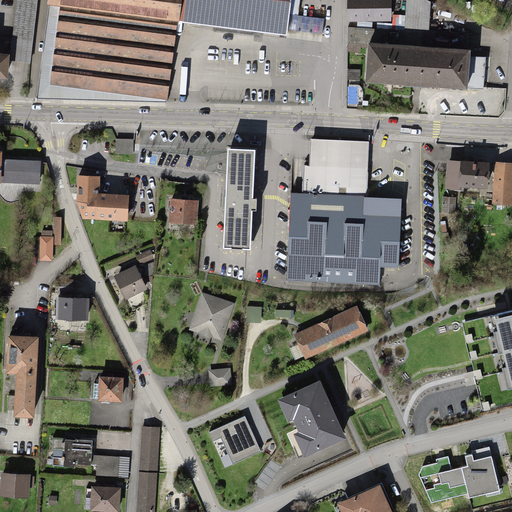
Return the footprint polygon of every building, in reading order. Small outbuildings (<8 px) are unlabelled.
[(16,0),(9,62),(30,63),(38,0),(16,0)] [(292,0),(51,0),(38,97),(168,101),(178,19),(287,34),(287,29),(289,15),(298,16),(300,2),(293,1),(292,0)] [(389,0),(350,0),(348,21),(389,19),(389,0)] [(370,43),(368,81),(485,88),(486,59),(469,58),(470,50),(436,48),(437,30),(429,29),(430,3),(424,0),(408,0),(407,32),(348,29),(349,42),(370,43)] [(298,16),(289,15),(287,29),(322,33),(324,20),(298,16)] [(132,140),(116,140),(116,155),(133,155),(132,140)] [(225,210),(223,248),(250,250),(252,212),(256,212),(256,200),(252,200),(255,151),(228,150),(225,198),(222,198),(222,210),(225,210)] [(448,161),(446,188),(465,190),(466,186),(486,187),(488,164),(448,161)] [(0,181),(40,182),(40,163),(0,162),(0,181)] [(291,194),(289,280),(379,282),(380,264),(401,265),(403,207),(389,207),(389,213),(366,213),(367,167),(305,165),(304,194),(291,194)] [(511,165),(498,165),(496,204),(511,205),(511,165)] [(77,201),(83,219),(97,219),(97,195),(97,174),(78,173),(77,195),(77,201)] [(113,195),(97,195),(97,219),(126,219),(126,195),(113,195)] [(171,199),(171,221),(197,222),(197,200),(187,199),(187,197),(181,196),(181,199),(171,199)] [(443,197),(442,212),(455,213),(457,198),(443,197)] [(62,217),(55,217),(55,235),(55,243),(63,244),(62,217)] [(55,235),(41,235),(41,260),(55,260),(55,243),(55,235)] [(127,271),(116,276),(127,296),(144,287),(133,265),(126,269),(127,271)] [(149,265),(144,267),(148,275),(152,274),(149,265)] [(58,280),(57,295),(71,295),(72,281),(58,280)] [(192,323),(193,328),(215,336),(220,333),(229,307),(227,302),(205,295),(200,298),(192,323)] [(57,298),(57,318),(87,319),(87,299),(57,298)] [(246,307),(246,323),(260,324),(261,307),(246,307)] [(356,308),(294,335),(303,356),(365,330),(356,308)] [(274,310),(274,318),(291,318),(291,310),(274,310)] [(511,310),(464,322),(478,381),(477,382),(483,409),(511,401),(511,310)] [(38,336),(7,334),(5,369),(17,370),(15,413),(34,414),(36,362),(37,361),(37,360),(38,359),(38,358),(38,357),(37,356),(37,355),(37,354),(38,336)] [(228,371),(211,372),(211,384),(212,384),(229,383),(229,371),(228,371)] [(93,382),(92,398),(98,399),(99,401),(105,401),(107,399),(119,400),(120,379),(98,377),(98,382),(93,382)] [(317,383),(286,396),(295,415),(294,416),(302,433),(303,433),(310,450),(341,436),(317,383)] [(218,437),(230,464),(260,451),(244,415),(207,431),(211,440),(218,437)] [(142,425),(134,511),(150,511),(158,427),(142,425)] [(65,438),(50,438),(50,450),(63,450),(62,456),(60,456),(60,458),(52,458),(52,464),(73,465),(73,463),(91,463),(91,456),(91,439),(74,439),(65,439),(65,438)] [(460,466),(467,493),(497,485),(489,458),(473,463),(471,455),(464,456),(467,465),(460,466)] [(91,456),(91,463),(96,463),(96,477),(118,478),(118,457),(91,456)] [(430,503),(467,493),(460,466),(438,472),(436,463),(420,467),(418,474),(430,503)] [(28,476),(1,475),(0,494),(27,495),(28,486),(33,486),(34,478),(28,478),(28,476)] [(86,488),(85,506),(112,508),(112,507),(117,508),(119,489),(92,487),(92,488),(86,488)] [(388,511),(377,487),(347,500),(352,511),(388,511)]
